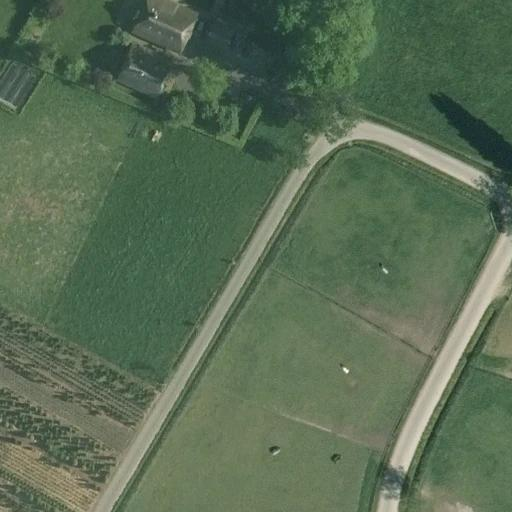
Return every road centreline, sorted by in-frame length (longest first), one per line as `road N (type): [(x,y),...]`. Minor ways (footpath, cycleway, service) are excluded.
road 1 (unclassified): [(103,511),(324,140),(377,131),(511,194)]
road 2 (unclassified): [(385,511),(407,437),(511,233)]
road 3 (unknown): [(324,140),(211,42)]
